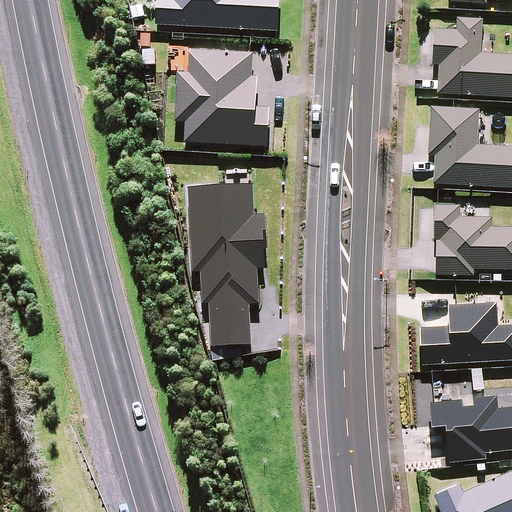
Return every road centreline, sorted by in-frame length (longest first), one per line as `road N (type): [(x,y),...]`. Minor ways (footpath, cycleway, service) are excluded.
road 1 (primary): [(159,511),(75,215),(30,0)]
road 2 (tertiary): [(360,0),(345,216),(356,511)]
